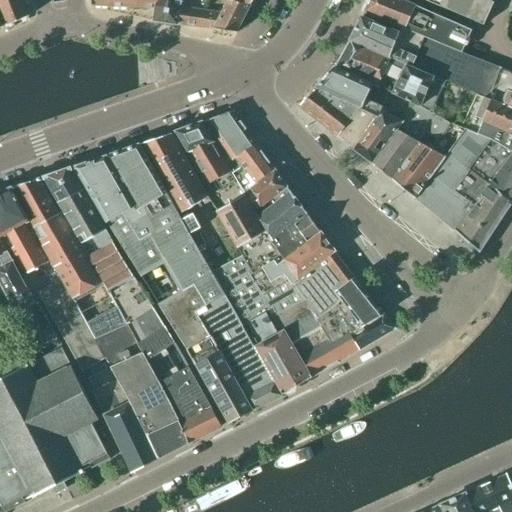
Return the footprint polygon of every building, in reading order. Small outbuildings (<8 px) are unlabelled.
[(0,0),(0,17),(4,27),(29,17),(26,6),(30,5),(28,0),(0,0)] [(181,12),(182,7),(182,0),(92,0),(92,6),(156,9),(154,22),(178,26),(178,25),(180,17),(181,12)] [(461,52),(462,52),(472,32),(416,8),(398,0),(370,0),(364,14),(461,52)] [(422,0),(484,25),(494,3),(486,0),(422,0)] [(237,33),(251,5),(228,1),(222,13),(214,29),(237,33)] [(180,17),(178,25),(210,30),(210,29),(214,29),(222,13),(217,12),(182,7),(181,12),(180,17)] [(410,67),(422,42),(401,34),(362,18),(351,41),(351,42),(410,67)] [(511,72),(462,52),(461,52),(460,53),(423,39),(422,42),(410,67),(351,42),(337,68),(389,94),(389,93),(393,94),(392,95),(415,105),(421,108),(421,107),(433,112),(446,82),(477,95),(511,110),(511,72)] [(381,112),(389,94),(337,68),(335,69),(324,81),(318,88),(378,118),(375,123),(357,113),(338,139),(354,151),(371,128),(390,140),(403,122),(402,121),(381,112)] [(298,108),(338,139),(357,113),(375,123),(378,118),(318,88),(316,90),(317,90),(316,91),(315,90),(298,108)] [(511,157),(511,110),(477,95),(462,128),(461,131),(465,133),(511,157)] [(450,124),(421,108),(415,105),(402,121),(403,122),(390,140),(372,164),(392,180),(420,142),(426,134),(438,141),(450,124)] [(237,160),(257,146),(234,112),(206,122),(218,142),(228,156),(223,159),(228,168),(239,163),(237,160)] [(228,168),(223,159),(214,143),(202,124),(176,133),(188,154),(207,186),(220,179),(230,197),(232,197),(242,191),(241,190),(228,168)] [(461,131),(462,128),(451,125),(435,146),(424,140),(422,144),(420,142),(392,180),(415,199),(446,158),(465,133),(461,131)] [(372,164),(390,140),(371,128),(354,151),(372,164)] [(511,203),(511,201),(511,157),(465,133),(446,158),(486,185),(511,203)] [(167,193),(180,215),(209,198),(185,155),(173,135),(140,146),(167,194),(167,193)] [(75,168),(185,352),(210,337),(253,411),(283,396),(243,326),(221,288),(220,287),(221,287),(213,273),(212,272),(211,273),(190,235),(191,234),(182,220),(179,215),(180,215),(167,193),(167,194),(140,146),(75,168)] [(241,190),(275,171),(257,146),(237,160),(239,163),(228,168),(241,190)] [(454,231),(486,185),(446,158),(415,199),(454,231)] [(135,345),(164,329),(70,170),(43,179),(44,182),(45,182),(63,213),(78,241),(103,287),(105,286),(116,307),(87,324),(85,325),(93,340),(125,327),(135,345)] [(287,188),(275,171),(241,190),(242,191),(255,213),(266,233),(239,249),(243,256),(212,272),(213,273),(221,287),(220,287),(221,288),(243,326),(266,314),(270,320),(278,334),(284,331),(276,317),(300,304),(312,325),(341,303),(335,294),(356,279),(321,234),(307,214),(287,188)] [(78,241),(63,213),(60,214),(41,180),(12,190),(48,257),(78,241)] [(511,203),(486,185),(454,231),(479,253),(511,203)] [(63,284),(48,257),(12,190),(0,193),(0,237),(22,278),(27,275),(39,296),(63,284)] [(266,233),(255,213),(242,191),(232,197),(235,202),(216,212),(239,249),(266,233)] [(0,285),(12,307),(13,306),(17,314),(35,305),(31,297),(33,296),(32,294),(30,295),(22,278),(0,237),(0,285)] [(75,302),(103,287),(78,241),(48,257),(63,284),(73,303),(75,302)] [(308,337),(327,370),(360,351),(395,330),(383,314),(356,279),(335,294),(341,303),(312,325),(300,304),(276,317),(284,331),(293,346),(308,337)] [(87,324),(75,302),(73,303),(63,284),(39,296),(82,372),(106,360),(107,363),(104,365),(106,370),(89,379),(96,394),(94,396),(132,472),(189,444),(135,345),(125,327),(93,340),(85,325),(87,324)] [(293,346),(284,331),(278,334),(270,320),(266,314),(243,326),(283,396),(313,379),(293,346)] [(135,345),(189,444),(222,427),(164,329),(135,345)] [(228,424),(253,411),(210,337),(185,352),(228,424)] [(0,503),(4,511),(9,511),(25,504),(24,501),(32,497),(33,499),(53,489),(56,494),(67,488),(64,483),(83,473),(82,471),(90,467),(92,470),(110,460),(92,424),(99,420),(62,349),(28,366),(0,380),(0,503)] [(473,511),(511,511),(511,486),(507,475),(466,494),(473,511)] [(243,486),(189,511),(222,511),(249,499),(249,491),(243,486)] [(473,511),(466,494),(441,505),(443,511),(473,511)]
